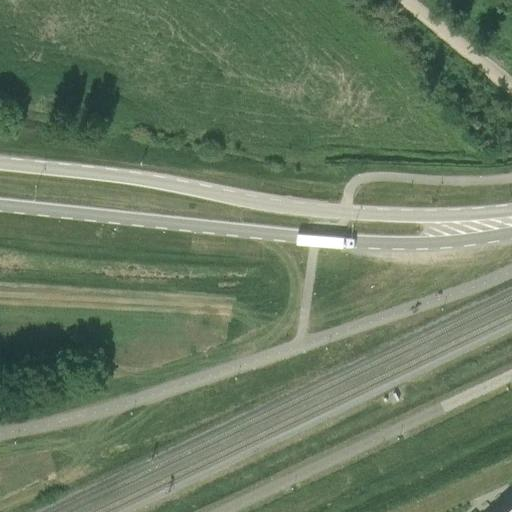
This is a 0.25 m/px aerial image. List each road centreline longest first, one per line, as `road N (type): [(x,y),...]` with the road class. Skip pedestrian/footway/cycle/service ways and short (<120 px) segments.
road 1 (secondary): [(498,229),(0,165)]
road 2 (secondary): [(0,203),(409,245),(498,229)]
road 3 (track): [(511,89),(404,0)]
